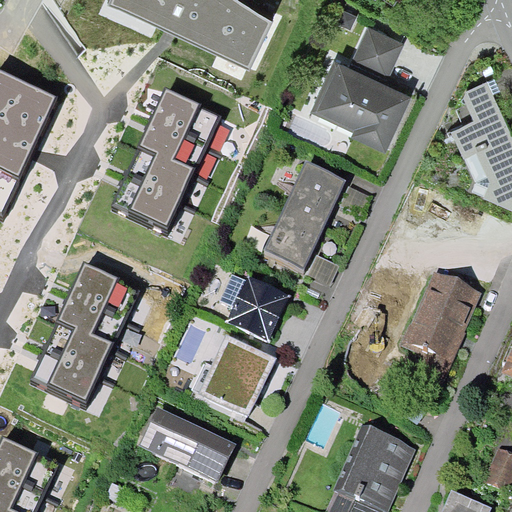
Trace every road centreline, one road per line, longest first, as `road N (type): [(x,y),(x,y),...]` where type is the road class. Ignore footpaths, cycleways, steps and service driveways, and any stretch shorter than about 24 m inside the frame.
road 1 (residential): [(482,0),(241,511)]
road 2 (residential): [(511,282),(414,511)]
